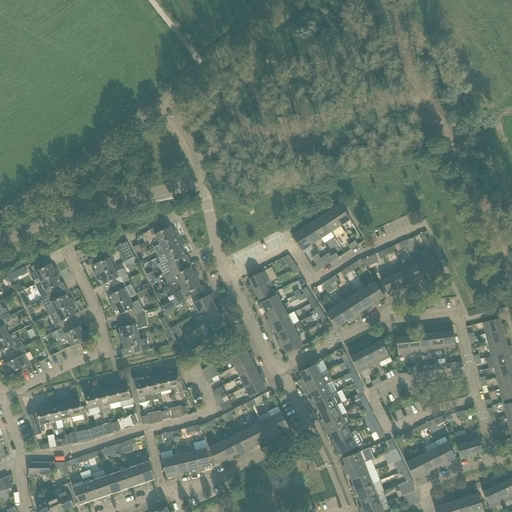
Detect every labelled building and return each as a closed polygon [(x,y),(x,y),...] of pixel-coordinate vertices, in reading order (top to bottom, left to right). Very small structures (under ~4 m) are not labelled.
[(339,202),(334,205),(336,207),(330,211),(340,226),(350,220),(339,202)] [(340,226),(330,211),(325,214),(324,211),(319,214),(331,232),(340,226)] [(331,232),(319,214),(315,217),(317,220),(311,223),(321,238),(331,232)] [(321,238),(311,223),(306,226),(304,224),(300,227),(311,244),(321,238)] [(163,230),(160,225),(149,230),(152,236),(155,235),(160,245),(177,236),(175,231),(172,232),(170,227),(163,230)] [(311,244),(300,227),(296,229),(297,232),(292,236),(302,251),(311,244)] [(182,245),(177,236),(160,245),(164,254),(182,245)] [(128,260),(134,257),(126,242),(119,245),(127,261),(128,260)] [(144,256),(138,246),(138,245),(133,248),(139,258),(144,256)] [(178,260),(185,256),(182,251),(184,250),(182,245),(164,254),(158,257),(161,263),(158,264),(163,274),(181,265),(178,260)] [(113,268),(111,262),(113,261),(111,257),(108,251),(97,256),(100,262),(93,265),(96,270),(93,271),(96,277),(113,268)] [(432,251),(423,255),(421,256),(428,273),(434,270),(435,273),(440,271),(432,251)] [(331,262),(335,260),(332,255),(323,262),(325,266),(331,262)] [(428,273),(421,256),(411,261),(419,280),(424,278),(423,275),(428,273)] [(319,270),(325,266),(323,262),(321,259),(314,262),(316,266),(313,268),(315,272),(319,270)] [(30,267),(33,273),(36,272),(40,282),(58,273),(56,268),(53,269),(51,264),(46,266),(43,261),(30,267)] [(419,280),(411,261),(400,266),(408,282),(413,279),(415,282),(419,280)] [(193,272),(190,267),(183,270),(181,265),(163,274),(167,284),(177,280),(180,285),(197,276),(195,271),(193,272)] [(408,282),(400,266),(390,270),(399,289),(403,287),(402,284),(408,282)] [(121,269),(115,272),(113,268),(96,277),(98,281),(101,280),(103,285),(110,282),(113,287),(123,282),(123,281),(129,279),(124,269),(121,269)] [(21,269),(8,275),(11,281),(24,274),(21,269)] [(399,289),(390,270),(379,275),(382,282),(387,291),(393,289),(394,292),(399,289)] [(270,281),(269,280),(265,271),(249,279),(252,285),(249,286),(251,291),(270,281)] [(147,275),(150,281),(155,278),(152,272),(147,275)] [(60,277),(58,273),(40,282),(35,284),(42,300),(46,298),(56,293),(54,287),(61,284),(58,279),(60,277)] [(200,281),(197,276),(180,285),(182,289),(173,295),(178,305),(186,301),(196,296),(193,290),(200,287),(198,282),(200,281)] [(332,278),(322,284),(327,293),(331,291),(328,287),(330,285),(335,282),(332,278)] [(275,292),(270,281),(251,291),(253,296),(256,294),(259,300),(268,295),(275,292)] [(131,285),(126,288),(123,282),(113,287),(115,292),(108,296),(111,301),(109,302),(111,307),(129,298),(136,295),(131,285)] [(384,297),(379,289),(375,282),(365,288),(376,306),(380,303),(379,300),(384,297)] [(376,306),(365,288),(355,294),(365,309),(370,306),(372,309),(376,306)] [(23,290),(19,293),(24,304),(29,301),(23,290)] [(59,298),(56,293),(46,298),(42,300),(40,301),(45,310),(53,306),(56,312),(74,303),(71,298),(69,299),(66,294),(59,298)] [(212,294),(203,298),(193,303),(198,314),(214,305),(212,300),(215,298),(212,294)] [(365,309),(355,294),(346,301),(357,318),(361,315),(360,313),(365,309)] [(277,295),(267,300),(258,304),(260,309),(263,308),(266,313),(282,305),(277,295)] [(144,313),(138,300),(131,303),(129,298),(111,307),(114,312),(116,310),(118,316),(123,313),(126,319),(136,316),(144,313)] [(357,318),(346,301),(336,307),(346,322),(351,318),(353,321),(357,318)] [(2,309),(0,303),(0,321),(3,319),(10,316),(6,309),(2,309)] [(76,308),(74,303),(56,312),(61,322),(59,323),(61,328),(72,323),(69,318),(76,314),(74,309),(76,308)] [(204,324),(222,314),(220,310),(217,311),(214,305),(198,314),(204,324)] [(287,315),(282,305),(266,313),(269,319),(266,320),(268,325),(287,315)] [(346,322),(336,307),(326,313),(338,331),(342,328),(340,325),(346,322)] [(137,329),(147,326),(144,313),(136,316),(126,319),(127,326),(119,328),(120,333),(118,334),(119,340),(139,336),(137,329)] [(225,319),(222,314),(204,324),(209,334),(225,326),(222,320),(225,319)] [(292,325),(287,315),(268,325),(270,329),(273,328),(276,334),(292,325)] [(6,325),(6,324),(10,322),(7,317),(3,319),(0,321),(0,340),(9,336),(4,326),(6,325)] [(482,323),(485,332),(485,334),(506,329),(504,324),(501,325),(500,318),(482,323)] [(279,339),(276,341),(278,345),(297,336),(304,332),(299,322),(292,325),(276,334),(279,339)] [(55,331),(54,332),(58,342),(60,341),(66,338),(69,344),(71,347),(84,342),(88,341),(87,341),(85,336),(87,335),(84,330),(82,331),(79,326),(75,328),(72,323),(61,328),(57,330),(56,331),(55,331)] [(178,324),(173,327),(178,337),(183,335),(178,324)] [(455,349),(453,328),(447,328),(448,332),(441,332),(444,350),(455,349)] [(507,334),(506,329),(485,334),(488,345),(505,341),(504,335),(507,334)] [(444,350),(441,332),(435,333),(435,330),(430,331),(432,352),(444,350)] [(432,352),(430,331),(425,331),(425,334),(419,335),(421,353),(432,352)] [(410,354),(407,333),(402,334),(402,337),(396,338),(397,349),(398,356),(410,354)] [(421,353),(419,335),(413,336),(412,333),(407,333),(410,354),(421,353)] [(24,348),(19,338),(12,342),(9,336),(0,340),(0,352),(3,351),(5,357),(19,350),(23,348),(24,348)] [(147,339),(142,340),(140,340),(139,336),(119,340),(120,344),(123,344),(124,349),(132,348),(133,354),(145,351),(149,350),(147,339)] [(303,346),(298,337),(297,336),(278,345),(281,350),(284,348),(287,354),(303,346)] [(177,343),(174,337),(169,338),(170,345),(177,343)] [(390,357),(386,350),(381,341),(376,344),(374,341),(370,344),(379,363),(390,357)] [(507,347),(505,341),(488,345),(491,356),(511,351),(510,346),(507,347)] [(379,363),(370,344),(365,346),(366,349),(361,351),(370,368),(379,363)] [(26,353),(23,348),(19,350),(5,357),(8,362),(4,364),(7,369),(4,370),(7,375),(20,369),(21,372),(32,366),(30,361),(28,362),(24,354),(26,353)] [(234,367),(253,357),(251,353),(248,354),(245,348),(229,356),(234,367)] [(370,368),(361,351),(355,354),(354,352),(349,354),(359,373),(370,368)] [(511,356),(511,353),(511,351),(491,356),(494,367),(511,363),(510,357),(511,356)] [(349,360),(346,354),(341,356),(344,363),(349,360)] [(255,362),(253,357),(234,367),(239,377),(255,369),(253,363),(255,362)] [(315,364),(299,373),(302,378),(299,380),(302,384),(328,371),(322,361),(315,364)] [(511,366),(511,363),(494,367),(496,378),(511,374),(511,366)] [(218,375),(212,365),(202,370),(207,381),(211,378),(212,378),(218,375)] [(183,384),(179,367),(166,370),(170,389),(178,388),(181,394),(187,391),(183,384)] [(245,387),(263,378),(261,373),(258,374),(255,369),(239,377),(245,387)] [(170,389),(166,370),(161,371),(162,375),(156,377),(160,392),(170,389)] [(328,371),(302,384),(304,389),(307,388),(310,393),(332,382),(333,382),(328,371)] [(359,381),(356,375),(354,371),(349,373),(354,383),(359,381)] [(160,392),(156,377),(151,378),(150,374),(145,375),(149,394),(150,394),(160,392)] [(511,374),(496,378),(499,389),(511,386),(511,374)] [(149,394),(145,375),(132,378),(136,397),(144,395),(145,401),(151,400),(150,394),(149,394)] [(266,382),(263,378),(245,387),(250,398),(266,389),(263,384),(266,382)] [(120,381),(115,382),(120,401),(121,407),(132,404),(127,384),(121,385),(120,381)] [(120,401),(115,382),(110,383),(111,387),(106,389),(109,404),(120,401)] [(331,395),(337,392),(332,382),(310,393),(312,399),(310,400),(312,405),(331,395)] [(109,404),(106,389),(100,390),(99,386),(94,387),(96,394),(99,406),(109,404)] [(511,386),(499,389),(502,401),(511,398),(511,386)] [(99,406),(96,394),(94,387),(89,388),(90,393),(84,394),(88,409),(99,406)] [(262,401),(273,396),(270,391),(260,396),(262,401)] [(217,401),(228,396),(226,392),(215,397),(217,401)] [(342,402),(337,392),(331,395),(312,405),(314,409),(317,408),(320,414),(336,405),(342,402)] [(72,396),(67,398),(72,417),(83,414),(79,399),(73,401),(72,396)] [(230,400),(228,396),(217,401),(219,405),(230,400)] [(252,406),(262,401),(260,396),(249,402),(252,406)] [(72,417),(67,398),(62,399),(63,403),(58,404),(61,420),(72,417)] [(61,420),(58,404),(52,406),(51,402),(46,403),(51,422),(53,431),(58,429),(56,421),(61,420)] [(511,402),(503,405),(506,416),(511,414),(511,402)] [(51,422),(46,403),(41,404),(42,408),(36,409),(37,413),(35,413),(27,416),(35,436),(43,433),(45,429),(44,424),(51,422)] [(181,405),(175,407),(177,418),(184,416),(183,415),(188,414),(186,406),(182,407),(181,405)] [(341,416),(336,405),(320,414),(323,419),(320,420),(322,425),(341,416)] [(177,418),(175,407),(168,409),(169,410),(165,411),(166,419),(170,418),(171,419),(177,418)] [(166,419),(165,411),(160,412),(160,411),(154,412),(156,423),(163,421),(162,420),(166,419)] [(156,423),(154,412),(147,414),(148,415),(143,416),(145,424),(149,423),(150,425),(156,423)] [(278,433),(270,417),(268,412),(258,417),(260,422),(270,441),(274,439),(273,436),(278,433)] [(290,431),(281,412),(270,417),(278,433),(284,430),(285,433),(290,431)] [(374,417),(372,413),(367,415),(364,417),(366,421),(365,421),(367,428),(377,423),(374,417)] [(130,416),(124,418),(127,428),(133,426),(133,425),(137,423),(134,416),(130,417),(130,416)] [(346,426),(345,424),(347,423),(347,421),(347,419),(345,417),(342,419),(341,416),(322,425),(324,430),(327,428),(330,434),(346,426)] [(127,428),(124,418),(117,420),(118,421),(120,429),(121,430),(127,428)] [(120,429),(118,421),(110,424),(109,423),(103,425),(107,435),(113,433),(112,432),(120,429)] [(270,441),(260,422),(250,427),(258,443),(263,441),(265,443),(270,441)] [(380,429),(377,423),(367,428),(371,434),(376,431),(379,439),(384,437),(380,429)] [(107,435),(103,425),(97,427),(97,429),(93,430),(96,437),(100,436),(100,437),(107,435)] [(351,436),(357,433),(356,430),(350,433),(346,426),(330,434),(333,439),(330,441),(332,445),(351,436)] [(258,443),(250,427),(240,432),(249,451),(254,449),(252,446),(258,443)] [(92,438),(90,431),(89,429),(83,431),(85,441),(92,440),(92,438)] [(249,451),(240,432),(229,438),(238,454),(243,451),(245,454),(249,451)] [(364,445),(357,433),(351,436),(332,445),(335,450),(338,449),(341,454),(356,446),(357,448),(364,445)] [(478,434),(466,436),(472,457),(477,456),(476,453),(482,451),(478,434)] [(472,457),(466,436),(455,439),(459,457),(466,455),(467,458),(472,457)] [(238,454),(229,438),(219,443),(229,462),(234,459),(232,456),(238,454)] [(445,438),(435,444),(437,447),(446,466),(451,464),(450,461),(455,458),(451,449),(447,442),(445,438)] [(66,443),(66,439),(55,441),(56,447),(67,445),(66,443)] [(131,445),(129,440),(125,442),(118,444),(120,449),(131,445)] [(204,467),(211,465),(205,441),(193,443),(195,451),(200,471),(205,470),(204,467)] [(229,462),(219,443),(209,448),(212,455),(217,464),(223,461),(224,464),(229,462)] [(120,449),(118,444),(112,446),(108,448),(109,453),(120,449)] [(446,466),(437,447),(427,452),(435,468),(440,466),(442,468),(446,466)] [(109,453),(108,448),(104,449),(97,451),(99,456),(109,453)] [(373,459),(369,448),(343,458),(345,464),(342,466),(344,470),(363,463),(373,459)] [(171,451),(160,453),(162,459),(166,477),(172,475),(173,478),(178,477),(173,456),(171,451)] [(200,471),(195,451),(184,454),(188,471),(194,470),(195,473),(200,471)] [(435,468),(427,452),(416,457),(426,476),(431,474),(429,471),(435,468)] [(188,471),(184,454),(173,456),(178,477),(183,476),(182,473),(188,471)] [(426,476),(416,457),(406,463),(414,479),(420,476),(421,479),(426,476)] [(38,474),(38,462),(31,462),(29,465),(28,478),(38,478),(38,474)] [(50,474),(50,470),(50,462),(38,462),(38,474),(50,475),(50,474)] [(155,479),(149,462),(138,465),(145,486),(150,484),(149,481),(155,479)] [(68,474),(66,467),(64,463),(58,463),(58,469),(61,475),(68,474)] [(368,473),(363,463),(344,470),(346,475),(349,474),(351,480),(368,473)] [(145,486),(138,465),(127,469),(133,486),(139,484),(140,487),(145,486)] [(133,486),(127,469),(116,473),(123,493),(128,491),(127,488),(133,486)] [(411,480),(408,474),(406,469),(401,472),(406,482),(411,480)] [(111,494),(105,477),(103,470),(92,474),(93,476),(95,480),(96,483),(102,500),(106,499),(105,496),(111,494)] [(123,493),(116,473),(105,477),(111,494),(117,492),(118,495),(123,493)] [(372,484),(368,473),(351,480),(353,486),(351,487),(352,492),(372,484)] [(96,483),(95,480),(93,476),(82,479),(84,484),(90,501),(96,499),(97,502),(102,500),(96,483)] [(414,491),(411,485),(413,485),(411,480),(406,482),(398,485),(402,496),(414,491)] [(511,499),(504,482),(498,485),(497,482),(492,484),(501,504),(511,499)] [(74,506),(70,497),(68,492),(72,490),(69,483),(60,487),(54,490),(57,496),(64,511),(74,506)] [(90,501),(84,484),(73,488),(80,508),(85,506),(84,503),(90,501)] [(376,494),(372,484),(352,492),(354,496),(357,495),(360,501),(376,494)] [(501,504),(492,484),(487,486),(488,489),(482,492),(490,508),(501,504)] [(57,496),(54,490),(49,492),(52,498),(46,501),(51,511),(61,511),(64,511),(57,496)] [(418,502),(414,491),(402,496),(407,507),(418,502)] [(480,511),(483,511),(481,503),(478,494),(472,496),(471,493),(466,494),(471,511),(480,511)] [(362,511),(380,505),(376,494),(360,501),(362,507),(359,508),(360,511),(362,511)] [(471,511),(466,494),(461,496),(462,499),(456,501),(459,511),(471,511)] [(51,511),(46,501),(44,495),(39,497),(41,503),(36,506),(38,511),(51,511)] [(459,511),(456,501),(450,502),(449,499),(444,501),(447,511),(459,511)] [(447,511),(444,501),(439,502),(440,505),(434,507),(435,511),(447,511)]
